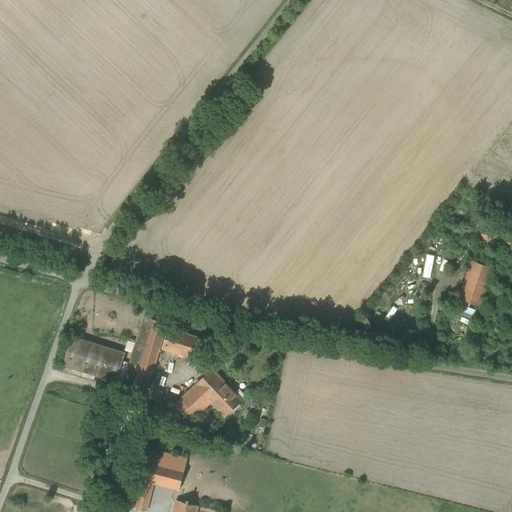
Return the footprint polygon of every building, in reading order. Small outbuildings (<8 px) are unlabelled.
[(254,21),(246,30),(252,35),(260,26),(254,21)] [(510,228),(485,220),(479,240),(511,251),(511,237),(507,236),(510,228)] [(428,254),(424,277),(431,278),(436,255),(428,254)] [(493,268),(472,260),(459,299),(481,306),(493,268)] [(168,323),(146,316),(125,383),(148,390),(168,323)] [(200,339),(168,329),(163,349),(193,358),(194,357),(196,351),(200,339)] [(124,353),(71,336),(63,365),(115,381),(124,353)] [(206,354),(196,351),(194,357),(204,361),(206,354)] [(212,370),(196,385),(181,399),(197,416),(211,430),(218,423),(204,409),(213,402),(228,387),(212,370)] [(228,387),(213,402),(226,415),(241,401),(228,387)] [(159,408),(130,399),(124,419),(153,428),(159,408)] [(197,416),(181,399),(175,405),(192,421),(197,416)] [(185,469),(160,463),(162,455),(150,452),(143,481),(136,508),(146,511),(153,484),(179,490),(185,469)] [(187,459),(163,453),(162,455),(160,463),(185,469),(187,459)] [(196,511),(198,506),(176,500),(172,511),(196,511)]
